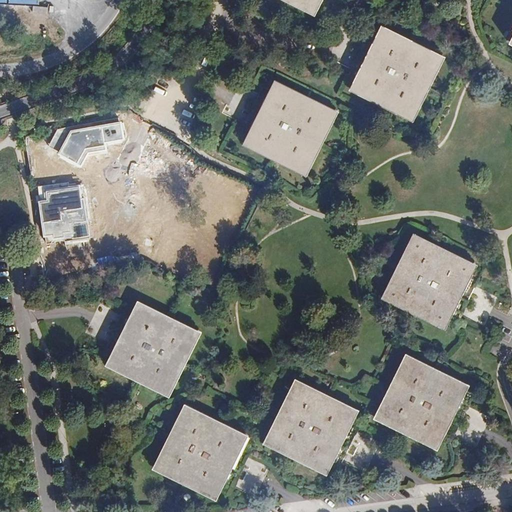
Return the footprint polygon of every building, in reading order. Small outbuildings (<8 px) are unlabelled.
[(290,0),(313,11),(319,1),(316,0),(290,0)] [(359,78),(357,84),(354,89),(412,118),(417,107),(414,106),(420,94),(422,95),(430,82),(427,81),(432,69),(435,70),(440,59),(383,31),(380,37),(377,42),(380,43),(374,54),(372,53),(365,66),(368,68),(362,79),(359,78)] [(346,79),(357,84),(359,78),(362,79),(368,68),(365,66),(372,53),(374,54),(380,43),(377,42),(380,37),(370,32),(356,59),(346,79)] [(252,133),(250,138),(248,143),(306,172),(310,162),(308,161),(314,149),(317,150),(323,137),(320,136),(326,125),(329,126),(335,114),(276,85),(273,91),(271,96),(273,98),(268,109),(265,107),(258,121),(261,123),(255,135),(252,133)] [(240,134),(250,138),(252,133),(255,135),(261,123),(258,121),(265,107),(268,109),(273,98),(271,96),(273,91),(264,86),(250,113),(240,134)] [(68,134),(73,162),(88,159),(87,151),(111,147),(110,142),(125,140),(123,125),(68,134)] [(172,190),(170,183),(164,180),(163,173),(157,170),(151,174),(152,182),(158,184),(159,191),(165,194),(172,190)] [(84,186),(52,190),(53,199),(44,200),(48,234),(67,232),(65,212),(87,209),(84,186)] [(43,199),(52,198),(51,191),(42,193),(43,199)] [(468,277),(471,273),(473,267),(416,238),(411,248),(413,249),(407,261),(405,259),(398,273),(401,274),(395,285),(393,284),(387,296),(444,325),(448,319),(450,313),(448,312),(453,302),(456,303),(463,289),(460,287),(466,276),(468,277)] [(481,278),(471,273),(468,277),(466,276),(460,287),(463,289),(456,303),(453,302),(448,312),(450,313),(448,319),(457,324),(470,298),(481,278)] [(116,352),(114,358),(111,364),(168,393),(174,382),(171,380),(177,369),(180,370),(186,357),(184,356),(189,344),(192,346),(197,334),(140,305),(137,312),(134,316),(137,317),(131,328),(129,327),(122,341),(125,342),(119,353),(116,352)] [(104,353),(114,358),(116,352),(119,353),(125,342),(122,341),(129,327),(131,328),(137,317),(134,316),(137,312),(127,307),(115,331),(104,353)] [(437,445),(440,439),(443,434),(440,432),(446,421),(448,422),(455,409),(452,408),(458,397),(461,398),(463,392),(466,387),(408,358),(403,369),(405,370),(400,381),(397,380),(390,393),(393,395),(387,406),(385,405),(379,416),(437,445)] [(326,470),(329,464),(332,459),(329,457),(335,446),(337,448),(344,434),(341,433),(348,422),(349,423),(352,418),(355,412),(297,384),(292,394),(295,395),(289,407),(286,406),(280,419),(283,420),(277,431),(274,430),(268,441),(326,470)] [(443,434),(440,439),(450,444),(462,420),(473,397),(463,392),(461,398),(458,397),(452,408),(455,409),(448,422),(446,421),(440,432),(443,434)] [(240,448),(243,443),(245,437),(187,409),(182,419),(184,420),(179,432),(176,431),(170,444),(172,445),(166,456),(164,455),(158,466),(216,495),(219,490),(222,485),(219,483),(225,471),(228,473),(234,460),(231,458),(237,447),(240,448)] [(332,459),(329,464),(339,469),(351,445),(362,423),(352,418),(349,423),(348,422),(341,433),(344,434),(337,448),(335,446),(329,457),(332,459)] [(252,448),(243,443),(240,448),(237,447),(231,458),(234,460),(228,473),(225,471),(219,483),(222,485),(219,490),(229,495),(239,475),(252,448)]
